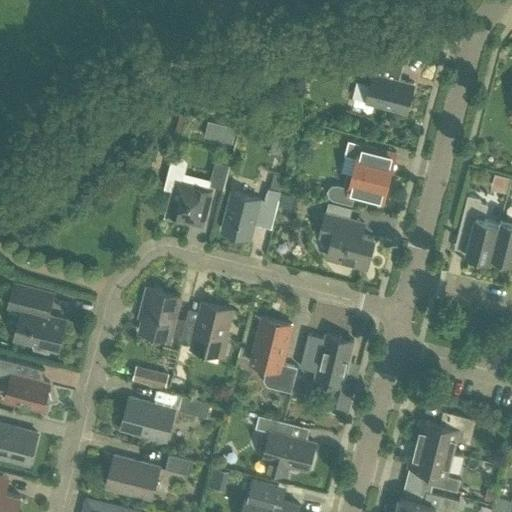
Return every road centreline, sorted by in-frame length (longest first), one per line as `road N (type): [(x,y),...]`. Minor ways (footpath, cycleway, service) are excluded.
road 1 (residential): [(60,511),(112,289),(151,251),(173,248),(272,272),(285,285),(401,314)]
road 2 (residential): [(0,203),(147,76),(186,58),(403,16),(472,39)]
road 3 (residential): [(472,39),(411,276)]
road 4 (residential): [(391,349),(349,511)]
road 5 (residential): [(511,380),(391,349)]
